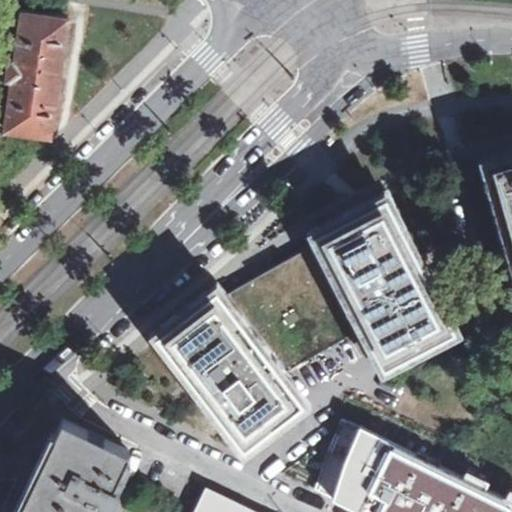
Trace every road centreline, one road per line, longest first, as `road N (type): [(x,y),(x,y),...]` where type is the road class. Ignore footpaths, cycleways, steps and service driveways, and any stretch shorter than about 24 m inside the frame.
road 1 (secondary): [(270,0),(0,258)]
road 2 (secondary): [(132,280),(299,148),(403,47)]
road 3 (secondary): [(132,280),(320,71),(330,17)]
road 4 (residential): [(300,511),(86,406),(43,362)]
road 5 (secondary): [(43,362),(132,280)]
